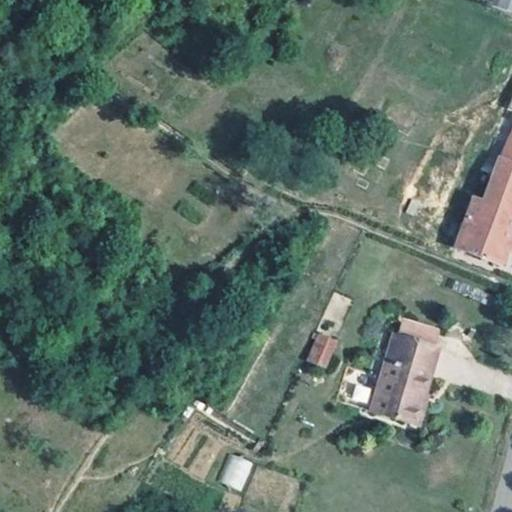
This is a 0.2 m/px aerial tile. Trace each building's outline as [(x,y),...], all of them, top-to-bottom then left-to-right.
[(511,0),(500,0),(498,6),(511,11),(511,0)] [(497,86),(510,91),(478,180),(473,178),(455,230),(496,244),(499,235),(505,220),(511,199),(511,57),(507,56),(497,86)] [(511,221),(505,220),(499,235),(506,238),(511,221)] [(442,305),(407,293),(401,308),(398,307),(372,386),(410,399),(421,367),(425,369),(440,322),(437,321),(442,305)] [(338,313),(323,306),(309,336),(324,343),(338,313)] [(425,369),(421,367),(410,399),(419,402),(430,370),(425,369)] [(228,455),(220,485),(244,491),(252,461),(228,455)]
